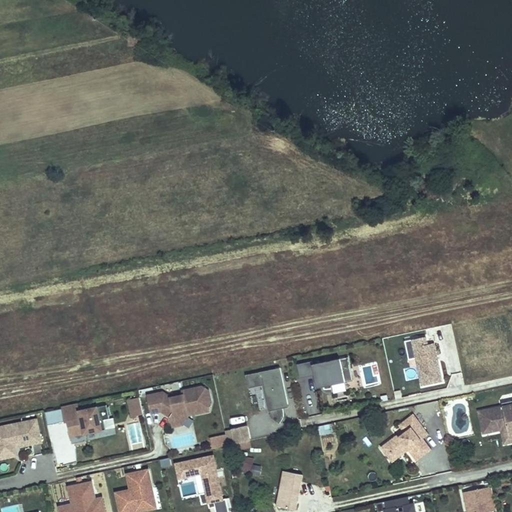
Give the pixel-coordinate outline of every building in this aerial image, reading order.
[(408,362),(415,360),(421,388),(443,383),(434,344),(428,346),(426,338),(404,343),(408,362)] [(300,379),(315,375),(315,372),(321,371),(324,387),(354,380),(348,357),(313,364),(312,361),(297,365),(300,379)] [(288,404),(280,368),(246,375),(248,388),(263,385),(268,409),(269,408),(271,418),(276,417),(282,421),(283,419),(283,418),(284,417),(284,414),(284,412),(283,408),(282,406),(288,404)] [(317,388),(324,387),(321,371),(315,372),(315,375),(317,388)] [(148,396),(152,413),(161,411),(163,408),(173,415),(171,417),(183,424),(188,416),(188,415),(209,410),(207,402),(211,402),(209,392),(205,392),(203,386),(183,391),(184,395),(171,398),(163,393),(148,396)] [(143,415),(139,397),(130,399),(133,417),(143,415)] [(111,416),(109,407),(107,408),(107,406),(79,412),(78,404),(62,407),(65,423),(68,422),(71,422),(73,429),(69,430),(73,445),(86,442),(84,435),(106,430),(104,420),(110,419),(109,417),(111,416)] [(511,405),(479,412),(483,432),(493,430),(493,432),(501,431),(508,429),(510,437),(511,436),(511,405)] [(161,411),(171,417),(173,415),(163,408),(161,411)] [(45,413),(48,425),(63,421),(61,410),(45,413)] [(247,416),(248,424),(257,424),(257,415),(247,416)] [(398,435),(381,448),(388,458),(394,454),(402,452),(407,448),(409,451),(417,462),(432,451),(424,439),(429,435),(414,415),(403,423),(409,430),(404,433),(399,437),(398,435)] [(173,426),(183,424),(171,417),(173,426)] [(23,422),(24,430),(39,427),(37,419),(23,422)] [(129,422),(130,451),(145,450),(143,421),(129,422)] [(0,427),(0,461),(19,457),(17,450),(16,446),(20,445),(21,449),(43,444),(39,427),(24,430),(23,422),(0,427)] [(403,423),(399,426),(404,433),(409,430),(403,423)] [(251,440),(248,425),(224,430),(225,434),(228,445),(235,443),(250,440),(251,440)] [(511,443),(511,436),(510,437),(508,429),(501,431),(504,445),(511,443)] [(225,434),(217,435),(218,439),(214,440),(216,447),(228,445),(225,434)] [(216,447),(214,440),(218,439),(217,435),(210,437),(212,448),(216,447)] [(251,447),(250,440),(235,443),(236,450),(251,447)] [(402,452),(394,454),(388,458),(393,463),(409,451),(407,448),(402,452)] [(199,493),(202,504),(207,503),(207,504),(208,504),(209,508),(215,507),(215,511),(229,511),(227,498),(224,498),(214,454),(175,462),(178,479),(201,474),(205,492),(199,493)] [(172,465),(170,457),(160,460),(162,467),(172,465)] [(253,466),(254,459),(242,457),(239,473),(251,475),(253,466)] [(262,467),(253,466),(251,475),(260,477),(262,467)] [(116,493),(120,511),(128,511),(140,510),(140,511),(151,509),(150,502),(154,496),(148,470),(128,475),(131,490),(116,493)] [(303,474),(283,470),(277,505),(296,509),(298,500),(295,500),(296,496),(299,497),(303,474)] [(105,511),(102,497),(97,498),(93,480),(66,486),(70,503),(56,506),(57,511),(105,511)] [(492,486),(464,492),(468,511),(489,511),(487,504),(495,502),(492,486)] [(415,511),(414,504),(410,505),(408,497),(386,501),(387,510),(386,510),(386,511),(415,511)] [(492,511),(497,511),(495,502),(487,504),(489,511),(492,511)]
